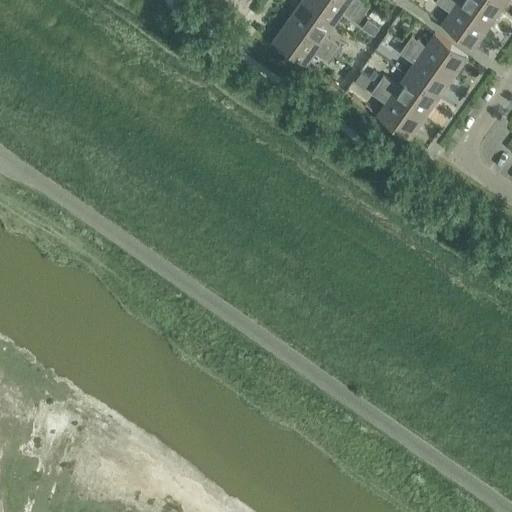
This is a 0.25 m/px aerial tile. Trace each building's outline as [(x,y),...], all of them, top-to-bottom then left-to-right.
[(326,34),(334,22),(303,0),(300,0),(287,19),(335,52),(340,44),(326,34)] [(357,21),(363,13),(345,0),(303,0),(334,22),(343,11),(357,21)] [(345,0),(363,13),(369,4),(363,0),(345,0)] [(474,46),(489,25),(453,0),(435,0),(449,10),(441,22),(474,46)] [(453,0),(489,25),(503,5),(495,0),(453,0)] [(329,61),(335,52),(287,19),(272,39),(306,63),(314,51),(329,61)] [(405,42),(452,76),(467,55),(434,32),(425,44),(411,34),(405,42)] [(438,96),(452,76),(405,42),(399,51),(413,61),(405,72),(438,96)] [(424,116),(438,96),(405,72),(397,84),(383,74),(377,82),(424,116)] [(409,137),(424,116),(377,82),(371,91),(385,101),(376,113),(409,137)]
